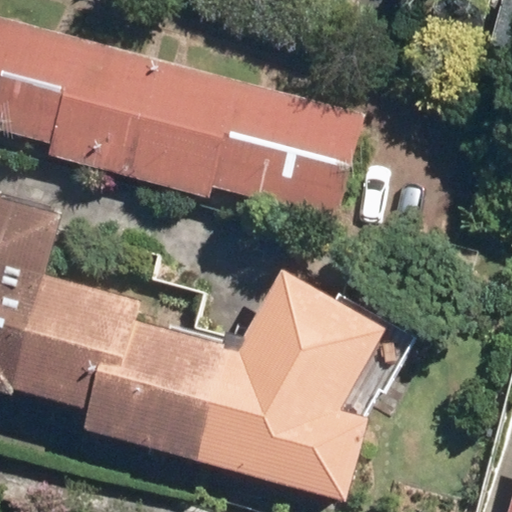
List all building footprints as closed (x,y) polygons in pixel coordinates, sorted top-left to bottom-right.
[(228,0),(241,22),(279,0),(228,0)] [(88,41),(0,16),(0,137),(56,154),(88,41)] [(246,85),(88,41),(56,154),(214,199),(246,85)] [(246,85),(214,199),(336,235),(371,121),(246,85)] [(70,225),(0,205),(0,393),(21,399),(53,285),(70,225)] [(249,340),(218,453),(363,492),(384,413),(358,399),(399,326),(291,265),(249,340)] [(249,340),(53,285),(21,399),(218,453),(249,340)]
